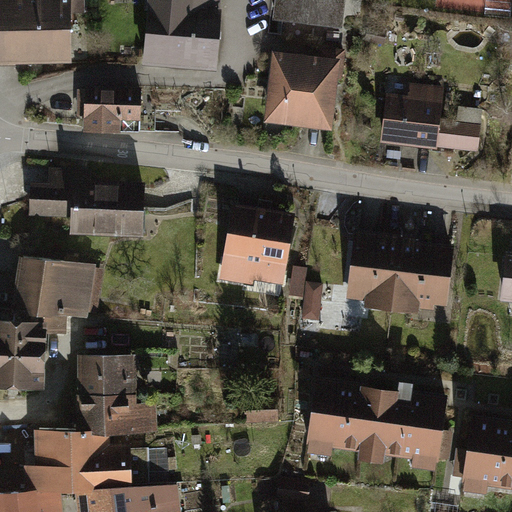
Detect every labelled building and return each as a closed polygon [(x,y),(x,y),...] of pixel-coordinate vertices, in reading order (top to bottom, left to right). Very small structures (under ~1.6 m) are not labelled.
[(88,0),(0,0),(0,62),(72,63),(73,14),(88,14),(88,0)] [(224,0),(147,0),(143,65),(220,70),(224,0)] [(347,0),(276,0),(274,17),(344,26),(347,0)] [(344,58),(273,51),(266,122),(337,129),(344,58)] [(410,93),(387,91),(382,141),(440,146),(481,149),(483,123),(443,119),(446,86),(411,83),(410,93)] [(84,89),(83,129),(140,130),(141,90),(84,89)] [(140,239),(143,186),(95,183),(95,173),(48,170),(47,188),(35,187),(34,216),(72,218),(71,235),(140,239)] [(298,213),(233,202),(219,285),(256,291),(258,282),(286,287),(298,213)] [(407,237),(357,231),(350,293),(367,295),(366,306),(398,308),(407,237)] [(454,242),(407,237),(398,308),(420,311),(420,304),(446,308),(454,242)] [(511,251),(510,251),(503,299),(511,300),(511,251)] [(101,267),(18,258),(13,305),(96,314),(101,267)] [(324,318),(326,281),(310,280),(310,265),(294,265),(293,297),(306,297),(305,317),(324,318)] [(46,312),(0,311),(0,387),(46,388),(46,312)] [(88,392),(142,394),(142,355),(88,354),(88,392)] [(449,392),(320,375),(310,448),(440,465),(449,392)] [(142,394),(88,392),(88,430),(128,431),(162,433),(160,407),(143,405),(142,394)] [(280,396),(246,396),(246,423),(280,424),(280,396)] [(511,420),(473,416),(464,486),(511,491),(511,420)] [(147,444),(128,431),(48,433),(48,462),(36,462),(38,485),(69,487),(95,484),(148,480),(147,444)] [(314,481),(281,478),(279,504),(312,506),(314,481)] [(114,484),(95,484),(97,511),(186,511),(183,484),(114,484)] [(71,511),(69,487),(0,486),(0,508),(52,504),(52,511),(71,511)]
